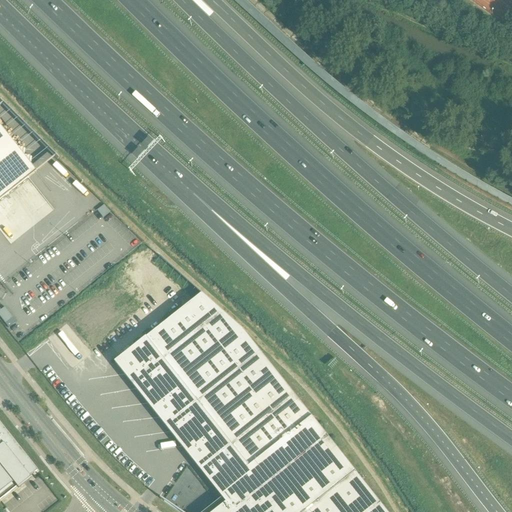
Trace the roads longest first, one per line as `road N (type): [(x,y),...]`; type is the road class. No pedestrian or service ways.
road 1 (motorway): [(44,0),(290,222),(511,397)]
road 2 (motorway): [(511,340),(330,187),(133,0)]
road 3 (motorway): [(511,295),(390,194),(182,0)]
road 4 (motorway): [(197,188),(282,285),(405,400),(496,511)]
road 5 (motorway): [(197,188),(511,438)]
road 6 (motorway): [(511,231),(342,120),(210,0)]
road 7 (motorway): [(0,4),(197,188)]
road 8 (tertiary): [(98,491),(0,371)]
